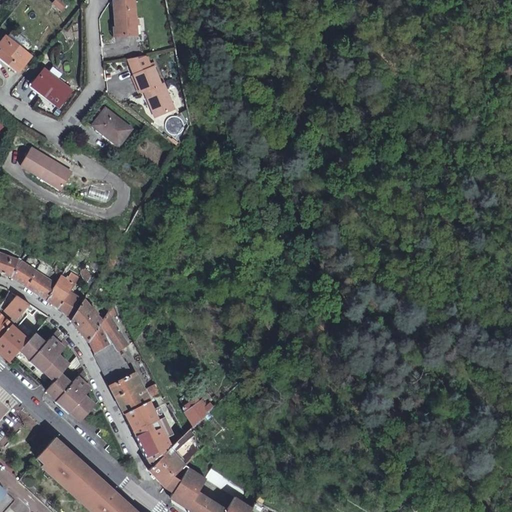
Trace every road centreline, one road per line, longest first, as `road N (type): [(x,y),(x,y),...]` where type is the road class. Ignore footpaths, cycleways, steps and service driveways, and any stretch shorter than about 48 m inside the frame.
road 1 (residential): [(142,500),(77,341),(63,322),(0,281)]
road 2 (residential): [(0,97),(51,129),(79,113),(94,82),(92,5)]
road 3 (tertiary): [(17,386),(142,500)]
